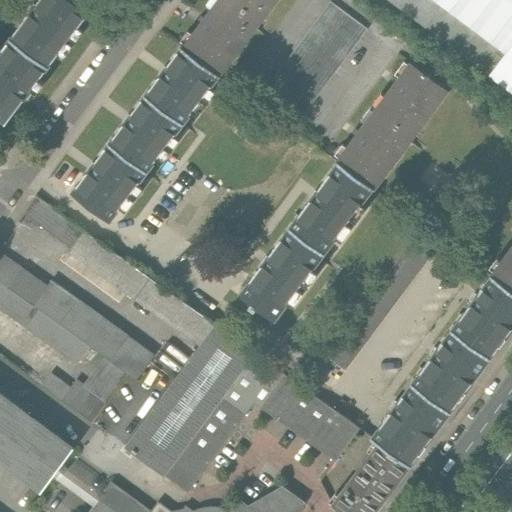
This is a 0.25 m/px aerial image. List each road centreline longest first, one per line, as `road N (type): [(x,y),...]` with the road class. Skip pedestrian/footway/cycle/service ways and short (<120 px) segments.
road 1 (residential): [(6,196),(155,0)]
road 2 (secondary): [(511,391),(421,511)]
